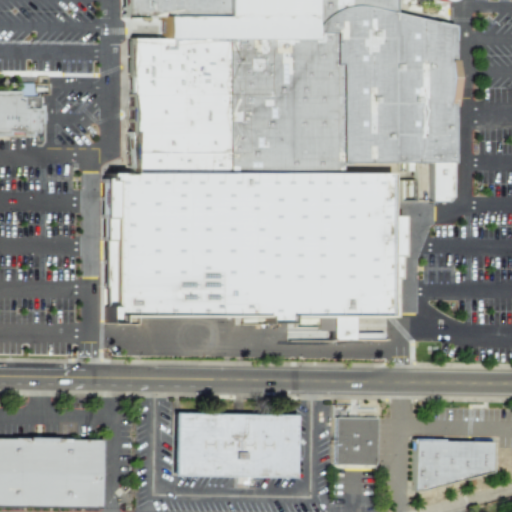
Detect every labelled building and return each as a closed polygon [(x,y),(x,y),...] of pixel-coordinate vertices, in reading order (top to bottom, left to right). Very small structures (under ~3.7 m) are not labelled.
[(125,0),(125,22),(162,22),(162,43),(128,43),(128,124),(135,124),(135,181),(122,181),(122,186),(111,186),(112,214),(102,214),(102,264),(112,264),(112,307),(103,307),(103,331),(118,331),(118,320),(266,320),(266,330),(286,330),(286,323),(321,323),(321,342),(385,342),(385,334),(351,334),(351,320),(387,319),(387,277),(397,277),(396,220),(386,220),(386,167),(413,167),(413,183),(395,183),(395,201),(456,201),(455,33),(388,19),(388,0),(428,0),(434,1),(443,4),(452,1),(451,0),(125,0)] [(0,135),(35,135),(35,123),(38,123),(37,96),(30,96),(30,83),(14,83),(14,91),(0,90),(0,135)] [(167,413),(292,416),(291,476),(166,473),(167,413)] [(330,417),(377,418),(376,469),(329,468),(330,417)] [(0,511),(0,444),(99,445),(98,511),(0,511)] [(415,444),(491,445),(493,471),(415,495),(415,444)]
